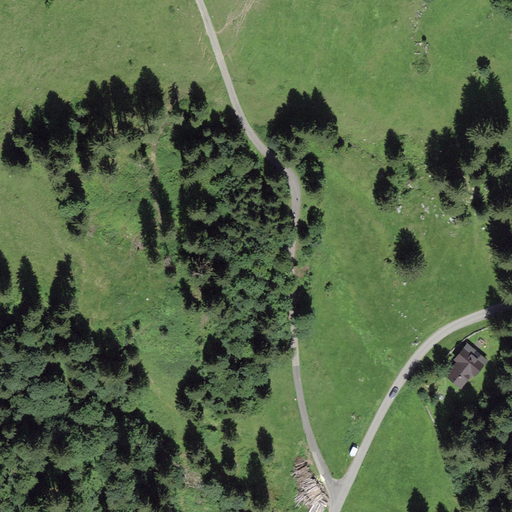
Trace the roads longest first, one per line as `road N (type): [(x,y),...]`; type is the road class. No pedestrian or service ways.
road 1 (track): [(338,503),(298,387),(292,314),(301,204),(294,177),(256,138),(200,0)]
road 2 (unclassified): [(334,511),(391,395),(431,342),(511,305)]
